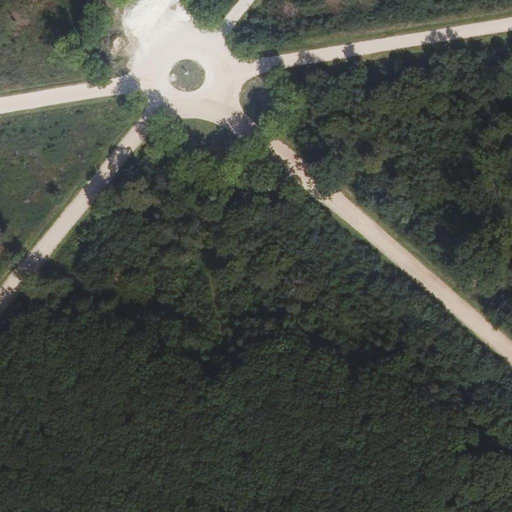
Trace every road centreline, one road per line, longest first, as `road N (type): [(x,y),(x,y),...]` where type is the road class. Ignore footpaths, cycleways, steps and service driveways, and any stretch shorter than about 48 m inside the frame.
road 1 (track): [(511,355),(216,99)]
road 2 (track): [(224,71),(511,26)]
road 3 (track): [(0,302),(162,102)]
road 4 (track): [(151,80),(162,102),(190,113),(209,106),(224,81),(216,53),(196,41),(169,44),(152,66)]
road 5 (track): [(151,80),(0,105)]
